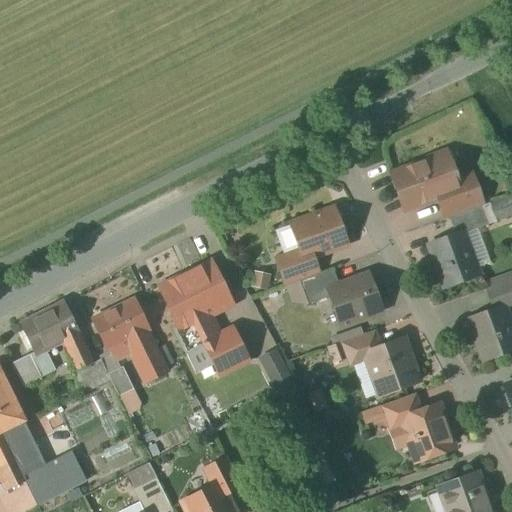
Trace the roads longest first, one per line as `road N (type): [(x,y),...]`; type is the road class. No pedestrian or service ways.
road 1 (residential): [(333,137),(511,479)]
road 2 (tertiary): [(0,307),(333,137)]
road 3 (tertiary): [(333,137),(511,43)]
